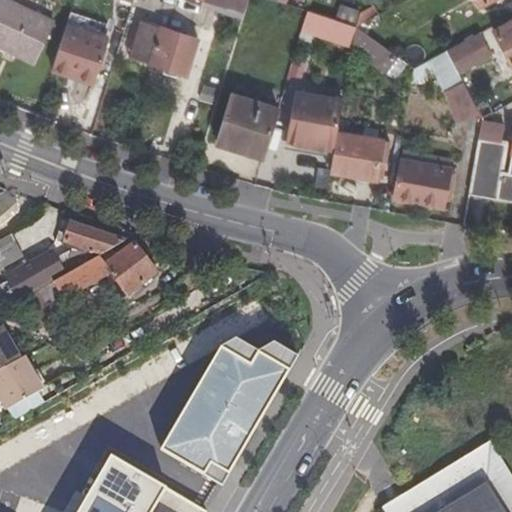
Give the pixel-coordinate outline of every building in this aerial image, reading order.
[(50,23),(0,0),(0,46),(32,62),(50,23)] [(359,21),(361,9),(342,4),(339,17),(359,21)] [(348,43),(354,26),(308,10),(302,28),(348,43)] [(380,23),(375,14),(354,26),(363,32),(380,23)] [(196,38),(140,18),(126,58),(183,77),(196,38)] [(511,19),(494,29),(511,64),(511,19)] [(106,33),(75,22),(62,59),(94,70),(106,33)] [(472,49),(466,38),(447,48),(453,58),(472,49)] [(428,77),(413,74),(411,89),(425,92),(428,77)] [(214,140),(259,155),(276,107),(231,91),(214,140)] [(332,150),(335,133),(342,99),(293,91),(285,141),(332,150)] [(466,112),(483,116),(470,91),(458,97),(466,112)] [(379,141),(335,133),(332,150),(329,170),(372,178),(379,141)] [(511,148),(508,173),(474,166),(468,195),(511,203),(511,148)] [(448,168),(401,159),(394,196),(431,204),(433,198),(442,199),(448,168)] [(79,249),(93,255),(115,242),(64,223),(56,244),(77,253),(79,249)] [(0,242),(0,268),(25,260),(17,237),(0,242)] [(113,291),(116,296),(149,272),(127,243),(96,266),(100,272),(113,291)] [(100,272),(96,266),(89,257),(68,269),(77,284),(100,272)] [(32,260),(0,277),(0,284),(8,299),(43,280),(32,260)] [(45,282),(53,298),(77,284),(68,269),(45,282)] [(45,282),(38,286),(52,312),(59,309),(53,298),(45,282)] [(44,317),(52,312),(38,286),(29,291),(44,317)] [(111,300),(116,296),(113,291),(107,294),(111,300)] [(17,357),(0,326),(0,403),(3,409),(39,388),(22,355),(17,357)] [(227,346),(167,447),(224,480),(300,350),(278,340),(265,351),(241,338),(227,346)] [(511,511),(511,478),(486,437),(380,506),(383,511),(511,511)] [(182,488),(126,456),(90,511),(206,511),(207,510),(178,494),(182,488)]
